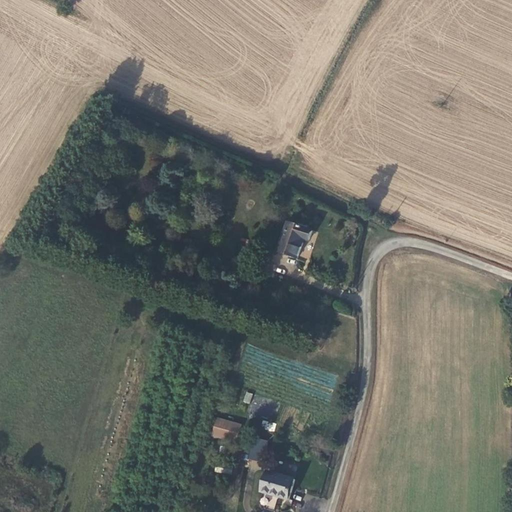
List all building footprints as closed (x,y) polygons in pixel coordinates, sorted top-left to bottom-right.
[(314,231),(285,222),(276,252),(301,259),(306,241),(311,242),(314,231)] [(246,392),(243,402),(249,404),(252,394),(246,392)] [(220,416),(215,433),(239,440),(244,424),(220,416)] [(275,431),(275,423),(262,422),(261,430),(275,431)] [(269,441),(256,438),(254,445),(250,458),(263,462),(269,441)] [(254,445),(247,443),(242,458),(249,460),(250,458),(254,445)] [(234,446),(223,444),(222,450),(232,452),(234,446)] [(294,479),(268,471),(261,492),(288,501),(294,479)]
